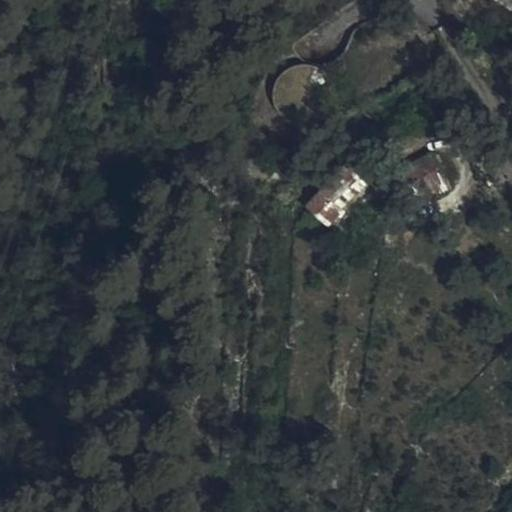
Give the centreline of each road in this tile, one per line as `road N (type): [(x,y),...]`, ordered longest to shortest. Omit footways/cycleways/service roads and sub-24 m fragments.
road 1 (motorway): [(0,498),(463,0)]
road 2 (motorway): [(188,0),(0,194)]
